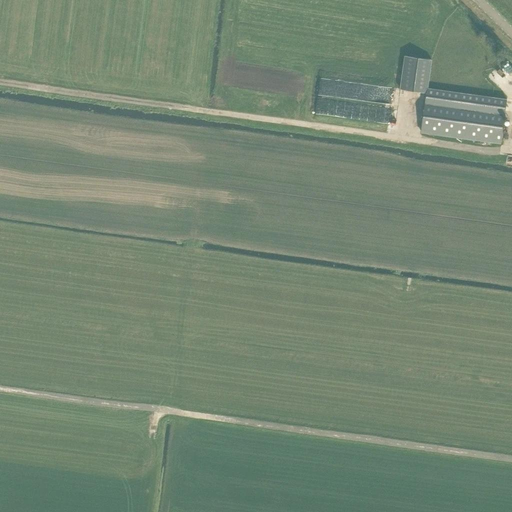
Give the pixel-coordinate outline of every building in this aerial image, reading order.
[(427,93),(431,59),(405,56),(400,89),(427,93)] [(511,69),(504,62),(487,79),(511,104),(511,69)] [(343,84),(341,105),(399,111),(401,90),(343,84)] [(421,132),(501,143),(505,111),(426,100),(421,132)] [(395,134),(397,117),(318,106),(315,123),(395,134)]
